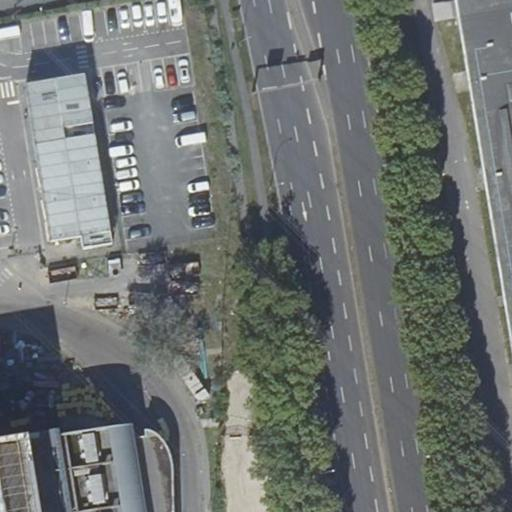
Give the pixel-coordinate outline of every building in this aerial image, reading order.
[(511,0),(456,0),(457,0),(434,4),(437,21),(460,18),(511,333),(511,0)] [(244,323),(256,321),(252,293),(239,295),(244,323)] [(174,364),(187,362),(181,353),(171,359),(174,364)] [(210,396),(187,362),(174,364),(201,402),(210,396)] [(0,511),(181,511),(178,486),(172,457),(165,440),(161,435),(154,431),(146,430),(147,435),(118,441),(115,428),(0,446),(0,511)]
